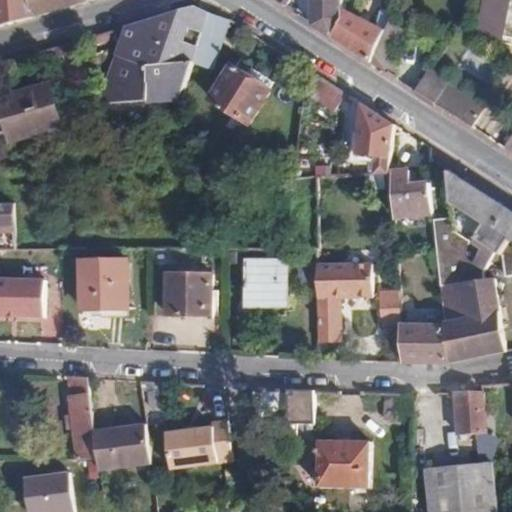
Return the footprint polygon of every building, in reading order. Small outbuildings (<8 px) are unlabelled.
[(0,0),(0,27),(34,18),(31,0),(0,0)] [(89,2),(89,0),(31,0),(34,18),(89,2)] [(312,0),(311,24),(313,28),(332,40),(345,22),(345,10),(344,0),(312,0)] [(197,10),(165,18),(149,68),(193,66),(193,64),(211,16),(197,10)] [(345,22),(332,40),(371,65),(383,38),(384,35),(345,10),(345,22)] [(210,70),(229,23),(211,16),(193,64),(210,70)] [(103,103),(133,101),(149,101),(149,68),(165,18),(128,27),(103,103)] [(383,38),(371,65),(394,79),(399,45),(383,38)] [(67,44),(52,49),(62,79),(76,75),(67,44)] [(511,65),(511,57),(503,53),(499,60),(511,65)] [(149,101),(180,99),(193,66),(149,68),(149,101)] [(270,89),(232,66),(213,102),(249,124),(270,89)] [(428,71),(415,93),(472,128),(483,112),(478,109),(460,98),(463,92),(448,82),(447,83),(428,71)] [(310,99),(337,108),(343,89),(316,81),(310,99)] [(51,85),(0,97),(0,100),(11,141),(62,128),(51,85)] [(482,103),(463,92),(460,98),(478,109),(482,103)] [(357,156),(392,159),(394,127),(362,106),(357,156)] [(507,277),(511,276),(511,212),(449,172),(459,259),(476,268),(483,252),(489,255),(492,250),(504,256),(507,277)] [(414,174),(396,175),(397,219),(436,218),(433,187),(415,188),(414,174)] [(0,225),(16,225),(16,205),(0,205),(0,225)] [(452,219),(435,222),(439,249),(457,247),(452,219)] [(399,257),(400,274),(440,271),(438,253),(399,257)] [(330,254),(319,255),(319,276),(330,276),(330,254)] [(135,261),(83,261),(84,309),(135,311),(135,261)] [(286,263),(250,263),(249,308),(286,307),(286,263)] [(334,299),(341,299),(376,298),(376,270),(357,271),(357,278),(335,279),(334,299)] [(214,278),(171,275),(169,317),(213,318),(214,278)] [(0,321),(46,323),(48,280),(0,278),(0,321)] [(381,312),(401,311),(400,291),(381,292),(381,312)] [(320,299),(321,343),(343,342),(341,299),(320,299)] [(444,320),(448,365),(448,370),(502,362),(490,299),(483,300),(483,306),(443,312),(444,320)] [(401,310),(402,325),(411,324),(410,310),(401,310)] [(402,325),(403,364),(448,365),(444,320),(402,325)] [(90,378),(70,377),(79,458),(100,457),(96,429),(90,378)] [(488,433),(483,384),(456,385),(461,434),(488,433)] [(317,425),(315,391),(253,389),(253,414),(275,416),(275,438),(314,438),(314,425),(317,425)] [(413,419),(414,401),(386,401),(386,419),(413,419)] [(235,461),(230,421),(213,423),(214,428),(168,434),(173,469),(235,461)] [(96,429),(100,457),(102,469),(153,465),(148,425),(96,429)] [(479,458),(497,459),(497,437),(479,437),(479,458)] [(322,439),(321,485),(372,487),(374,441),(322,439)] [(23,479),(28,511),(77,511),(71,471),(23,479)] [(498,511),(495,478),(430,485),(432,511),(498,511)]
